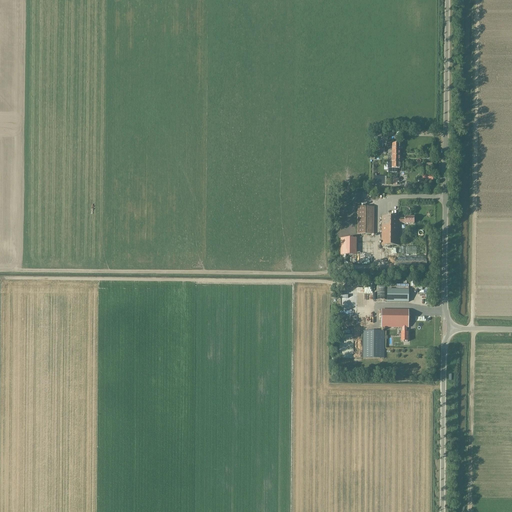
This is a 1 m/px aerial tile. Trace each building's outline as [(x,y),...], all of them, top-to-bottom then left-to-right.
[(400,168),(400,162),(388,162),(388,172),(389,173),(397,173),(397,168),(400,168)] [(359,192),(351,192),(351,204),(359,204),(359,192)] [(373,207),(357,207),(357,234),(373,234),(373,207)] [(413,223),(414,217),(404,217),(404,218),(399,218),(399,217),(381,217),(381,245),(399,245),(399,223),(404,223),(413,223)] [(345,257),(355,257),(356,244),(345,244),(345,257)] [(408,302),(408,290),(387,289),(387,302),(408,302)] [(366,308),(366,296),(355,295),(355,303),(353,303),(353,308),(366,308)] [(408,328),(408,310),(382,309),(381,327),(402,328),(402,332),(401,332),(401,342),(408,342),(408,333),(407,332),(407,328),(408,328)] [(355,324),(359,328),(367,322),(362,317),(355,324)] [(384,358),(384,352),(384,331),(363,331),(363,358),(384,358)]
